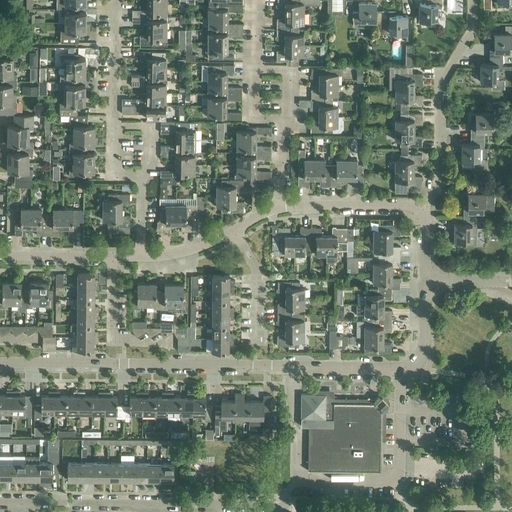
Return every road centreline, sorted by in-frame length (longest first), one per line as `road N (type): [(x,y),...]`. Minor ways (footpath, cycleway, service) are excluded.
road 1 (residential): [(294,368),(0,362)]
road 2 (residential): [(427,204),(439,172),(437,80),(461,57),(475,23),(471,0)]
road 3 (residential): [(398,370),(397,481),(295,480)]
road 4 (residential): [(172,343),(111,340),(111,256)]
road 5 (residential): [(287,205),(427,204)]
road 6 (residential): [(147,505),(283,508)]
road 7 (residential): [(18,503),(147,505)]
road 8 (residential): [(110,128),(114,0)]
